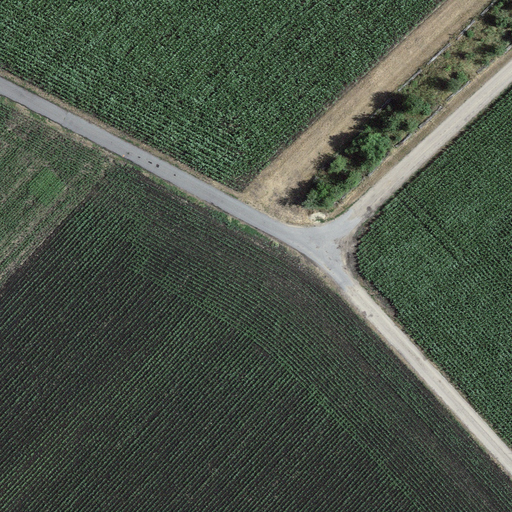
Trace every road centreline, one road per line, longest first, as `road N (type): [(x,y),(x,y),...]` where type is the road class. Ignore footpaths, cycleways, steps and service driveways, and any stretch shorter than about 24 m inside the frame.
road 1 (track): [(317,248),(0,83)]
road 2 (track): [(317,248),(511,464)]
road 3 (track): [(511,70),(317,248)]
